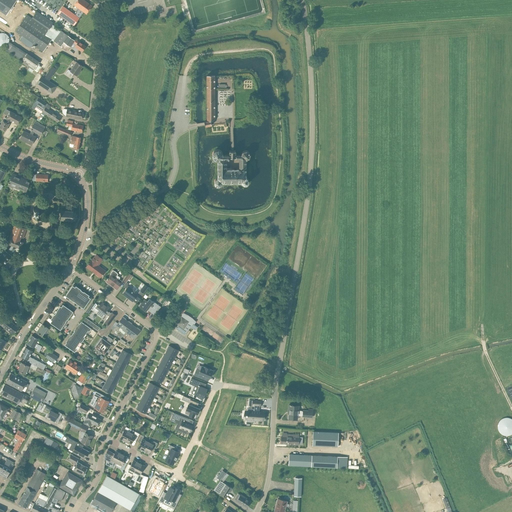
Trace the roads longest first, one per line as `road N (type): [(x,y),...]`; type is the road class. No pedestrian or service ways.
road 1 (unclassified): [(274,392),(309,176),(303,0)]
road 2 (residential): [(104,437),(156,337),(70,268)]
road 3 (unclassified): [(78,175),(86,163),(104,0)]
road 4 (residential): [(274,392),(215,385),(176,475)]
road 5 (unclassified): [(256,511),(268,478),(274,392)]
